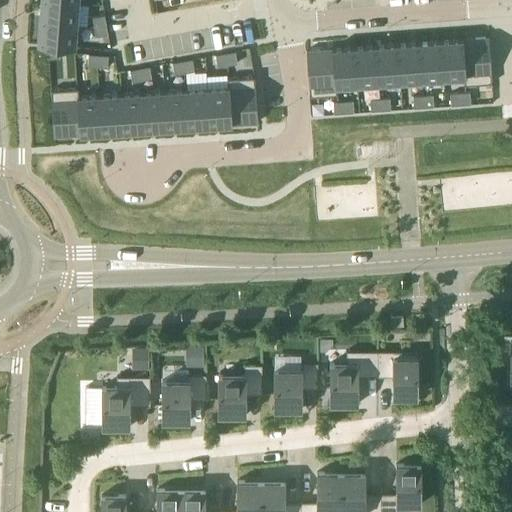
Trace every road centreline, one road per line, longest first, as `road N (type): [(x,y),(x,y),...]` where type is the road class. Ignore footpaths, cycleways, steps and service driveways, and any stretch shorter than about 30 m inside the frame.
road 1 (motorway): [(511,191),(0,219)]
road 2 (motorway): [(0,265),(511,241)]
road 3 (residential): [(460,423),(112,456),(83,473),(78,511)]
road 4 (tertiary): [(33,267),(454,260)]
road 5 (residential): [(288,22),(299,149),(141,162)]
road 6 (residential): [(288,22),(504,8)]
road 7 (unclassified): [(460,423),(454,260)]
